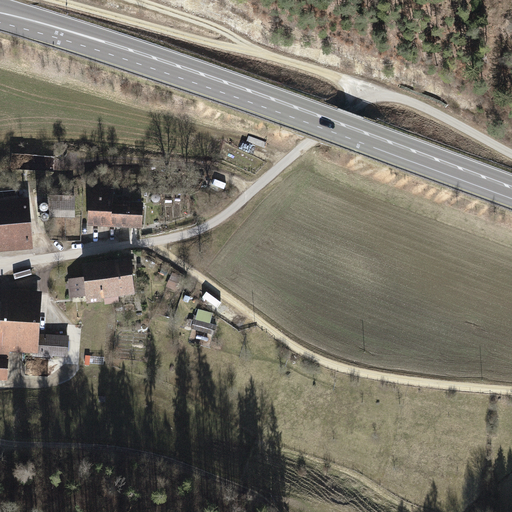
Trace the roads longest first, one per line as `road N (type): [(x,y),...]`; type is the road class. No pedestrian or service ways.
road 1 (unclassified): [(511,152),(376,90),(202,227),(0,266)]
road 2 (primary): [(0,13),(511,190)]
road 3 (track): [(511,389),(342,367),(304,351),(149,241)]
road 4 (track): [(376,90),(56,0)]
road 5 (track): [(286,511),(236,479),(162,454),(0,441)]
road 6 (track): [(75,163),(193,167),(254,189)]
road 7 (track): [(124,0),(233,35),(250,54)]
